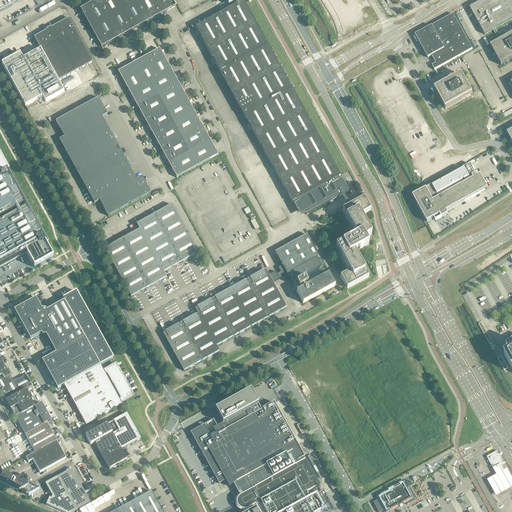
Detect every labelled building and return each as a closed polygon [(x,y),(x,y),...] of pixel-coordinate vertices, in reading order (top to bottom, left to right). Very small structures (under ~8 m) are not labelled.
[(0,0),(0,11),(20,0),(0,0)] [(101,47),(176,6),(172,0),(96,0),(80,9),(101,47)] [(324,0),(345,37),(374,20),(362,0),(324,0)] [(511,8),(511,6),(507,0),(484,0),(470,8),(484,35),(485,35),(511,19),(511,8)] [(304,111),(304,110),(292,89),(292,88),(291,88),(280,68),(280,67),(280,66),(279,67),(268,46),(268,45),(267,45),(256,24),(256,23),(255,23),(243,1),(239,4),(237,5),(219,15),(196,28),(200,37),(203,41),(207,49),(208,51),(208,50),(213,59),(215,63),(219,71),(220,72),(244,115),(243,115),(244,116),(249,124),(251,129),(256,137),(255,137),(256,138),(261,146),(263,150),(268,159),(267,159),(268,160),(273,168),(275,172),(280,180),(280,181),(280,182),(281,182),(285,190),(288,194),(293,203),(296,201),(299,207),(296,209),(297,212),(296,212),(295,213),(294,214),(295,215),(297,219),(298,219),(300,217),(302,220),(303,220),(304,219),(337,201),(335,196),(336,195),(336,194),(336,193),(335,193),(333,194),(331,190),(330,190),(321,195),(320,193),(320,192),(318,189),(340,177),(340,176),(328,155),(329,155),(328,154),(316,133),(317,133),(316,132),(304,111)] [(472,49),(453,14),(415,35),(428,58),(432,56),(436,64),(432,66),(434,70),(472,49)] [(93,62),(74,28),(69,19),(51,28),(51,27),(46,30),(47,31),(34,38),(40,49),(58,81),(93,62)] [(434,70),(426,75),(461,138),(488,123),(487,122),(511,108),(511,22),(472,44),(474,48),(472,49),(434,70)] [(58,81),(40,49),(23,59),(20,54),(2,64),(25,106),(33,102),(36,101),(43,97),(46,102),(64,92),(63,91),(64,91),(58,81)] [(218,155),(195,113),(159,49),(118,72),(177,178),(218,155)] [(107,114),(101,104),(102,103),(99,100),(98,98),(77,110),(86,126),(102,117),(107,114)] [(36,106),(38,105),(36,101),(33,102),(34,103),(26,107),(28,111),(36,106)] [(86,126),(77,110),(56,122),(56,123),(58,128),(59,127),(64,137),(86,126)] [(68,156),(110,133),(110,132),(110,131),(108,127),(107,127),(102,117),(86,126),(64,137),(59,140),(68,156)] [(77,172),(119,149),(113,138),(114,138),(111,134),(110,133),(68,156),(77,172)] [(86,188),(128,165),(127,163),(125,159),(119,149),(77,172),(86,188)] [(2,158),(0,153),(0,173),(5,171),(8,169),(2,158)] [(447,211),(481,192),(488,189),(484,181),(481,183),(470,164),(417,194),(413,196),(427,222),(440,215),(442,218),(448,215),(447,211)] [(94,204),(99,201),(121,189),(137,180),(136,180),(131,170),(131,169),(129,165),(128,166),(128,165),(86,188),(94,204)] [(6,172),(5,171),(0,173),(0,219),(16,211),(19,209),(25,206),(6,172)] [(150,191),(148,187),(147,188),(142,177),(136,180),(137,180),(121,189),(129,205),(151,193),(150,192),(150,191)] [(129,205),(121,189),(99,201),(105,211),(107,215),(108,217),(129,205)] [(369,244),(366,239),(367,238),(366,237),(371,234),(361,215),(370,210),(364,198),(342,210),(352,227),(352,228),(349,229),(349,231),(347,230),(346,232),(346,234),(348,235),(347,236),(349,239),(336,246),(350,272),(340,277),(347,289),(368,277),(354,252),(363,247),(369,244)] [(196,248),(172,205),(155,215),(154,214),(181,263),(188,259),(187,259),(198,253),(196,248)] [(17,214),(0,223),(0,267),(26,253),(26,254),(27,254),(26,254),(27,256),(28,257),(34,268),(53,258),(50,252),(45,243),(26,209),(20,212),(19,209),(16,211),(17,214)] [(181,263),(154,214),(153,215),(154,215),(137,225),(139,230),(163,272),(174,266),(174,267),(181,263)] [(163,272),(139,230),(123,239),(122,239),(149,287),(155,284),(155,283),(166,277),(163,272)] [(301,279),(324,266),(307,235),(275,253),(282,266),(278,268),(280,273),(276,275),(270,278),(272,283),(278,279),(287,275),(292,284),(294,287),(292,288),(293,290),(292,290),(293,291),(296,290),(297,292),(296,292),(299,296),(303,304),(335,286),(328,274),(306,287),(305,285),(308,283),(305,279),(304,278),(302,280),(301,279)] [(149,287),(122,239),(121,239),(121,240),(105,249),(104,250),(128,292),(131,297),(142,291),(149,287)] [(270,278),(266,270),(264,272),(263,271),(250,278),(250,279),(248,280),(269,318),(269,317),(286,308),(272,283),(270,278)] [(269,318),(248,280),(246,281),(230,289),(230,290),(251,328),(252,327),(268,318),(269,318)] [(251,328),(230,290),(230,289),(215,298),(213,300),(234,337),(234,336),(240,333),(250,327),(251,328)] [(100,365),(113,358),(76,292),(63,299),(64,301),(47,311),(46,310),(43,309),(42,309),(36,298),(14,310),(30,340),(41,333),(42,335),(44,336),(46,335),(56,353),(42,361),(58,389),(64,385),(100,365)] [(234,337),(213,300),(211,301),(211,300),(197,307),(197,308),(195,309),(198,315),(216,346),(233,337),(233,338),(234,337)] [(216,346),(198,315),(196,316),(196,315),(182,322),(183,323),(181,324),(201,361),(219,352),(216,346)] [(492,344),(481,323),(479,325),(478,325),(490,345),(492,344)] [(201,361),(181,324),(179,325),(178,325),(165,332),(165,333),(163,334),(184,371),(201,361)] [(501,357),(497,359),(504,371),(508,369),(501,357)] [(13,382),(8,372),(2,362),(0,363),(0,390),(6,400),(26,389),(32,386),(26,375),(13,382)] [(133,395),(116,365),(105,371),(107,373),(105,374),(103,372),(100,365),(64,385),(72,399),(88,390),(93,398),(76,407),(86,425),(122,405),(119,400),(121,399),(122,401),(133,395)] [(35,406),(33,403),(33,402),(30,399),(31,398),(30,398),(30,397),(31,396),(30,394),(28,395),(28,394),(26,389),(6,400),(15,418),(16,418),(35,407),(35,406)] [(241,495),(305,460),(303,458),(304,457),(274,403),(261,410),(260,409),(261,409),(250,390),(215,410),(223,423),(217,426),(213,420),(190,433),(218,484),(225,480),(229,487),(235,483),(241,495)] [(57,441),(47,423),(51,421),(42,403),(35,407),(16,418),(27,438),(35,453),(57,441)] [(141,439),(127,414),(107,424),(112,433),(121,450),(141,439)] [(121,450),(112,433),(107,424),(85,436),(90,445),(95,443),(109,469),(127,459),(121,450)] [(66,458),(64,454),(57,441),(35,453),(26,458),(28,463),(33,460),(39,473),(66,458)] [(504,463),(498,451),(487,457),(493,469),(494,469),(501,465),(505,463),(504,463)] [(317,454),(313,456),(327,481),(331,479),(317,454)] [(320,485),(306,460),(305,460),(241,495),(240,496),(238,497),(238,498),(237,499),(237,500),(236,501),(236,502),(236,504),(237,505),(237,506),(238,507),(239,508),(240,509),(241,510),(243,510),(245,510),(246,510),(248,509),(251,508),(252,510),(249,511),(332,511),(333,511),(334,511),(323,491),(322,491),(321,492),(318,487),(320,486),(320,485)] [(494,469),(497,474),(486,480),(494,495),(511,485),(511,474),(509,468),(504,471),(501,465),(494,469)] [(74,511),(90,503),(76,478),(72,469),(45,484),(52,496),(51,499),(49,497),(48,500),(46,505),(61,511),(74,511)] [(29,484),(27,479),(25,480),(22,475),(21,475),(19,476),(18,474),(15,474),(15,476),(3,471),(0,477),(0,476),(0,482),(17,491),(29,484)] [(416,499),(410,488),(409,489),(404,482),(401,483),(400,482),(386,490),(375,496),(378,501),(372,503),(377,511),(381,511),(383,511),(388,511),(405,503),(406,505),(416,499)] [(162,511),(152,493),(151,491),(113,511),(162,511)]
